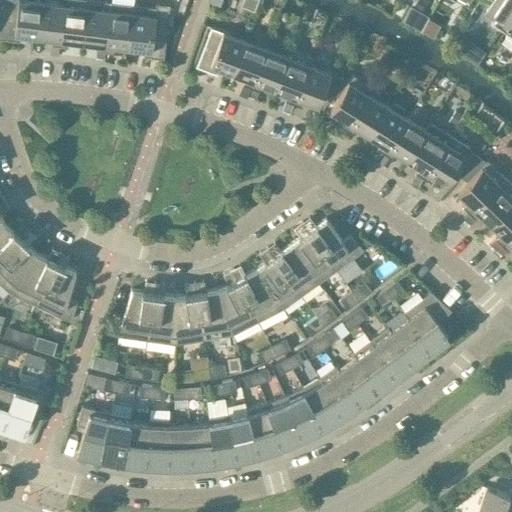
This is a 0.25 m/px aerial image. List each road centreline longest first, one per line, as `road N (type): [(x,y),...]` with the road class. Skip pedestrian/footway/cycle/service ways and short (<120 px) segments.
road 1 (residential): [(0,463),(100,493),(199,499),(239,492),(350,454),(418,408),(511,324)]
road 2 (residential): [(314,168),(286,206),(230,245),(162,263),(60,224),(23,182),(0,93)]
road 3 (residential): [(314,168),(157,106),(0,93)]
road 4 (residential): [(511,323),(452,266),(314,168)]
road 5 (residential): [(332,511),(511,394)]
